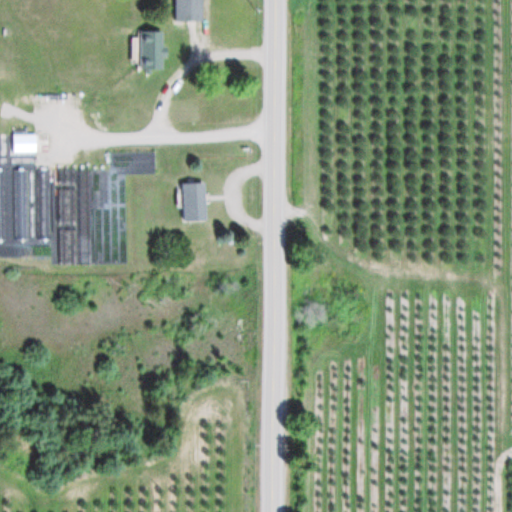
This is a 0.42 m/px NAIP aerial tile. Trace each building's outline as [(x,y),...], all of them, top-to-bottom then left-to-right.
[(202,20),(201,0),(174,0),(175,20),(202,20)] [(132,32),(132,69),(157,69),(157,32),(132,32)] [(35,132),(35,150),(12,150),(11,132),(35,132)] [(29,168),(30,237),(9,237),(7,169),(29,168)] [(53,169),(55,238),(34,238),(32,169),(53,169)] [(181,221),(205,220),(204,182),(180,183),(181,221)] [(77,190),(60,190),(60,224),(77,224),(77,190)]
